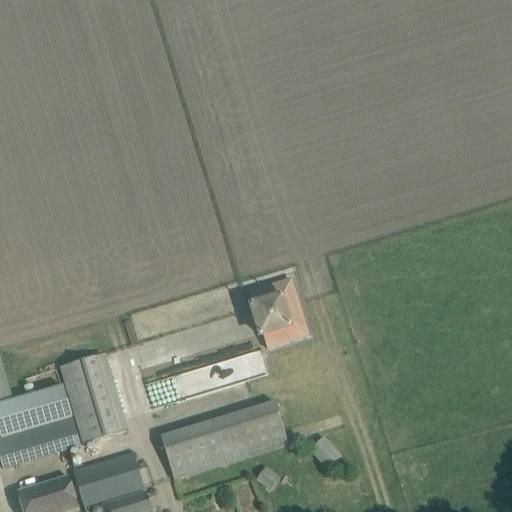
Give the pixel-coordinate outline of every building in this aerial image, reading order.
[(250,294),(267,350),(308,337),(291,281),(250,294)] [(129,432),(106,355),(61,369),(83,446),(129,432)] [(242,357),(148,382),(155,406),(248,381),(242,357)] [(0,406),(0,434),(1,439),(0,439),(0,458),(4,472),(66,453),(82,448),(73,418),(64,387),(29,398),(13,402),(0,406)] [(276,403),(161,438),(175,481),(289,446),(276,403)] [(134,455),(76,472),(86,508),(145,490),(134,455)] [(68,475),(15,491),(21,511),(70,511),(78,510),(68,475)] [(150,511),(146,493),(103,506),(105,511),(150,511)]
